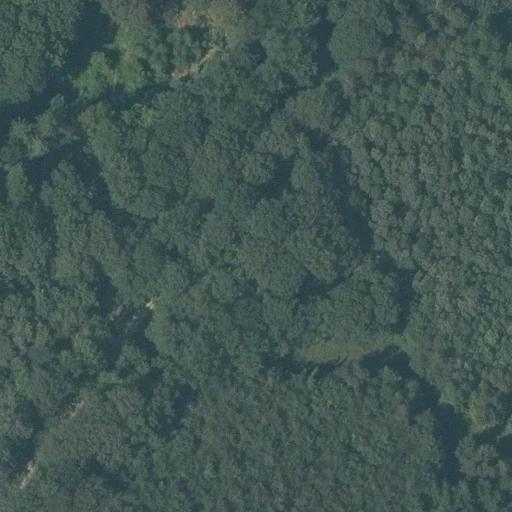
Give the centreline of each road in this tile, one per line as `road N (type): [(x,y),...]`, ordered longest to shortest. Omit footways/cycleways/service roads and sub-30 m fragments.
road 1 (track): [(0,507),(270,132)]
road 2 (track): [(270,132),(364,0)]
